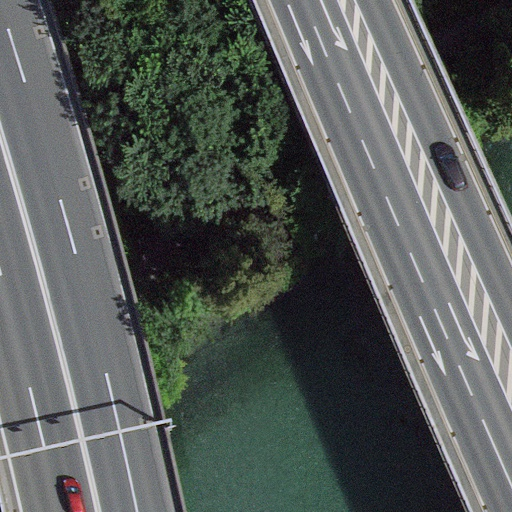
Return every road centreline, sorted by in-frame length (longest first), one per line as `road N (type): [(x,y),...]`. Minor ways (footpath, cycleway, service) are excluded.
road 1 (secondary): [(305,0),(511,487)]
road 2 (motorway): [(135,511),(61,205),(0,88)]
road 3 (secondary): [(511,305),(374,0)]
road 4 (motorway): [(58,511),(0,273)]
